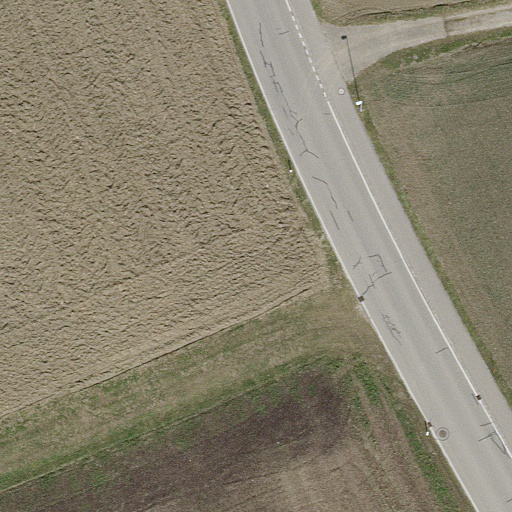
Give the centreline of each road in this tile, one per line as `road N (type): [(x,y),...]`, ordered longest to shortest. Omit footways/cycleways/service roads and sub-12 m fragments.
road 1 (tertiary): [(264,0),(368,242),(511,495)]
road 2 (track): [(281,53),(511,15)]
